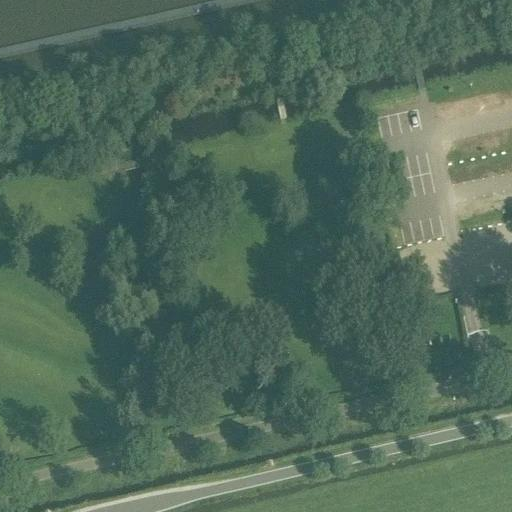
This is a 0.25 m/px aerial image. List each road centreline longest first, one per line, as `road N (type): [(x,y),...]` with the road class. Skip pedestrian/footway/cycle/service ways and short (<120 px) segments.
road 1 (unclassified): [(123,511),(511,422)]
road 2 (unclassified): [(511,376),(486,381),(431,133)]
